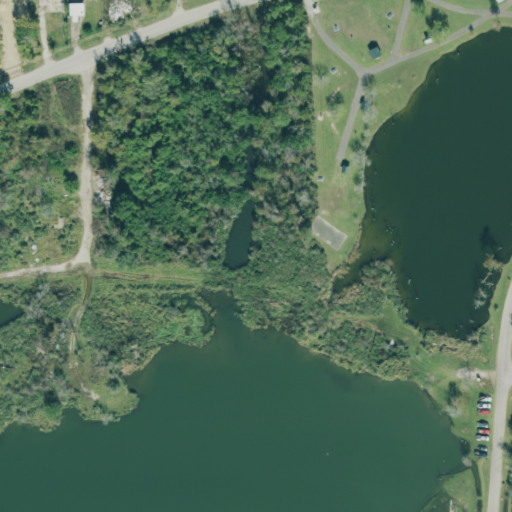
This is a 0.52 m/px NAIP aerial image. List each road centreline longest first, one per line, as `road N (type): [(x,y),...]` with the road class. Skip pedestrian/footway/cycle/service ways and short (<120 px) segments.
road 1 (residential): [(0,94),(245,0)]
road 2 (residential): [(98,52),(99,269)]
road 3 (residential): [(497,511),(511,336)]
